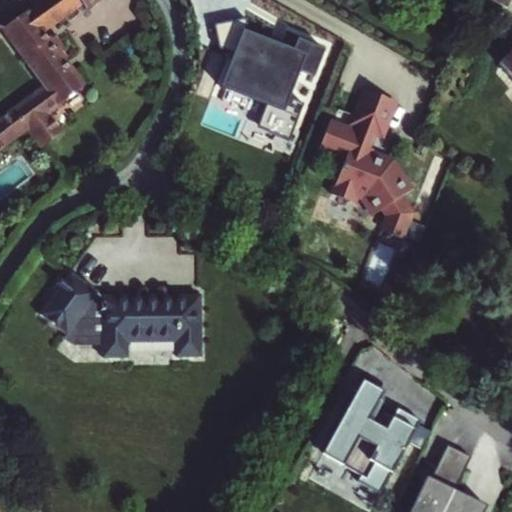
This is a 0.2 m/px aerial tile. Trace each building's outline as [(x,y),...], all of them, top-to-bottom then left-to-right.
[(79,0),(41,0),(26,12),(38,27),(42,33),(80,1),(79,0)] [(28,35),(38,27),(26,12),(5,30),(25,56),(37,47),(28,35)] [(46,39),(42,33),(38,27),(28,35),(37,47),(46,39)] [(48,86),(12,112),(25,130),(45,159),(50,166),(79,144),(53,109),(83,87),(58,55),(64,50),(56,39),(50,44),(46,39),(37,47),(25,56),(48,86)] [(341,157),(326,193),(348,202),(352,191),(364,196),(367,193),(380,216),(374,230),(394,238),(403,214),(394,197),(402,192),(385,164),(363,155),(373,132),(378,134),(392,101),(363,89),(349,123),(354,125),(352,130),(326,120),(315,146),(341,157)] [(0,121),(12,139),(25,130),(12,112),(0,121)] [(0,120),(0,147),(12,139),(0,121),(0,120)] [(98,294),(71,274),(42,313),(68,335),(98,294)] [(75,340),(104,342),(103,298),(98,294),(68,335),(75,340)] [(200,296),(103,298),(104,342),(104,360),(128,360),(128,344),(177,342),(176,357),(201,356),(200,296)] [(354,484),(377,497),(417,423),(394,411),(388,421),(382,433),(373,428),(369,426),(380,404),(356,391),(335,430),(338,432),(323,460),(358,478),(354,484)] [(379,416),(373,428),(382,433),(388,421),(379,416)] [(453,493),(468,461),(444,449),(413,511),(480,511),(459,501),(454,510),(446,506),(453,493)] [(453,493),(446,506),(454,510),(459,501),(480,511),(483,511),(485,509),(453,493)]
